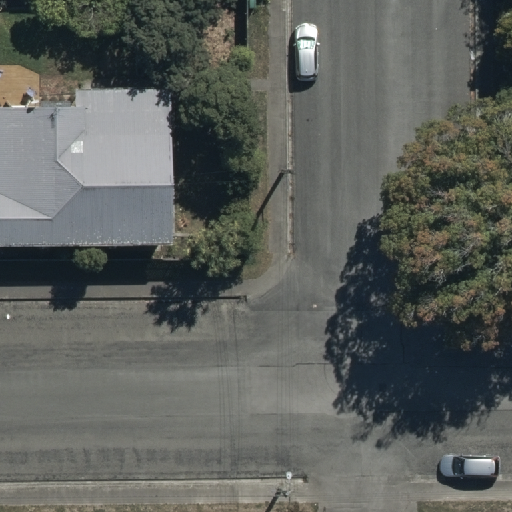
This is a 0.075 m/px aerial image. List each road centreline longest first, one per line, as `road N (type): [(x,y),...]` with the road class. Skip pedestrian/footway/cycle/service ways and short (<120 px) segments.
road 1 (residential): [(366,0),(367,395)]
road 2 (residential): [(0,398),(367,395)]
road 3 (residential): [(367,395),(511,394)]
